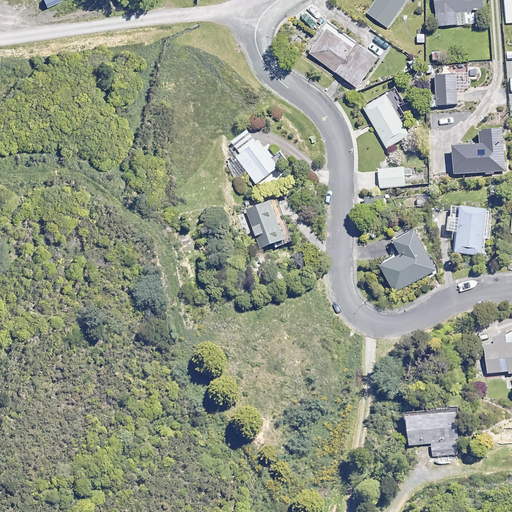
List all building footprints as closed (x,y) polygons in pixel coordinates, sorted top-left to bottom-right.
[(409,0),(379,0),(368,16),(388,30),(409,0)] [(432,0),(433,29),(486,27),(484,0),(432,0)] [(511,0),(503,0),(505,24),(511,23),(511,0)] [(380,63),(329,29),(310,58),(361,92),(380,63)] [(458,78),(437,78),(438,106),(458,106),(458,78)] [(388,99),(365,111),(386,150),(409,138),(388,99)] [(487,150),(455,151),(456,175),(507,174),(506,132),(487,133),(487,150)] [(280,172),(264,146),(241,160),(257,186),(280,172)] [(408,172),(380,174),(381,191),(409,189),(408,172)] [(272,206),(245,214),(258,255),(285,246),(272,206)] [(493,218),(465,212),(456,254),(484,260),(493,218)] [(420,236),(397,247),(403,258),(384,268),(397,296),(439,275),(420,236)] [(494,341),(485,341),(487,371),(511,368),(511,335),(505,336),(505,333),(493,334),(494,341)] [(453,403),(403,406),(405,441),(429,439),(430,455),(456,454),(453,403)]
